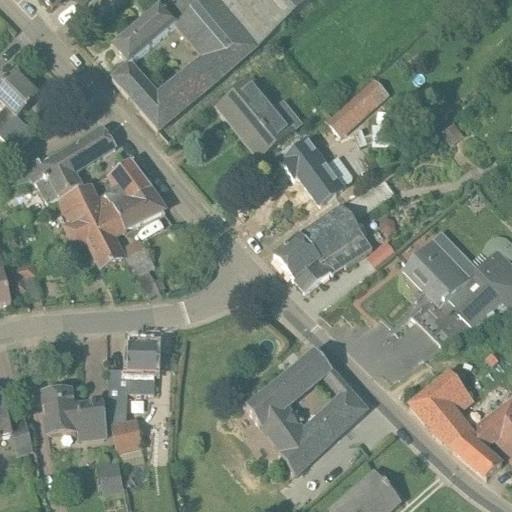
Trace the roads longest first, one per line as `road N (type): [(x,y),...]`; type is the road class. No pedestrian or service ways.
road 1 (residential): [(506,511),(456,475),(254,280)]
road 2 (residential): [(0,335),(179,315),(254,280)]
road 3 (residential): [(254,280),(103,108)]
road 4 (residential): [(103,108),(7,0)]
